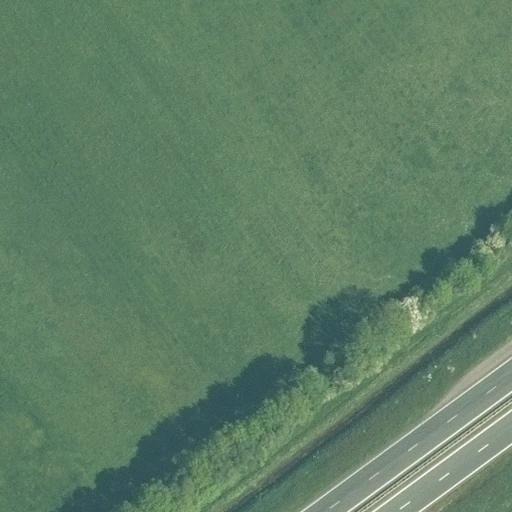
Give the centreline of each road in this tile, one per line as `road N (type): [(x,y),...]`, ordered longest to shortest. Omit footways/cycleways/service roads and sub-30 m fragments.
road 1 (trunk): [(511,377),(328,511)]
road 2 (trunk): [(398,511),(511,428)]
